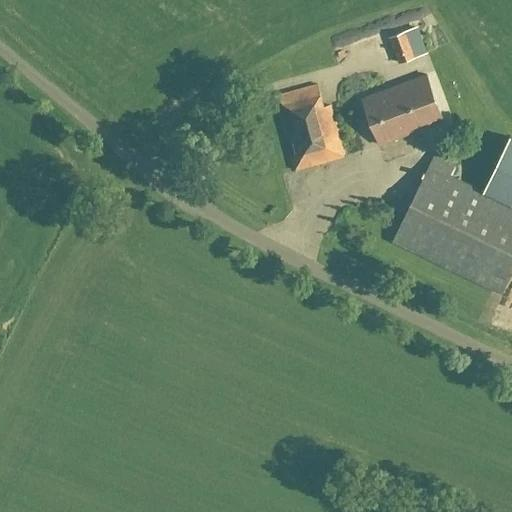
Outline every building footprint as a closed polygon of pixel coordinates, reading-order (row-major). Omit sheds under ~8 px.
[(405,33),(388,39),(398,65),(415,59),(405,33)] [(394,88),(411,135),(443,123),(426,76),(394,88)] [(294,172),(343,159),(329,107),(322,109),(316,87),(273,98),(294,172)] [(379,146),(411,135),(394,88),(362,100),(379,146)] [(511,135),(485,190),(511,203),(511,135)] [(500,296),(511,271),(511,208),(449,177),(455,165),(435,155),(392,243),(500,296)]
